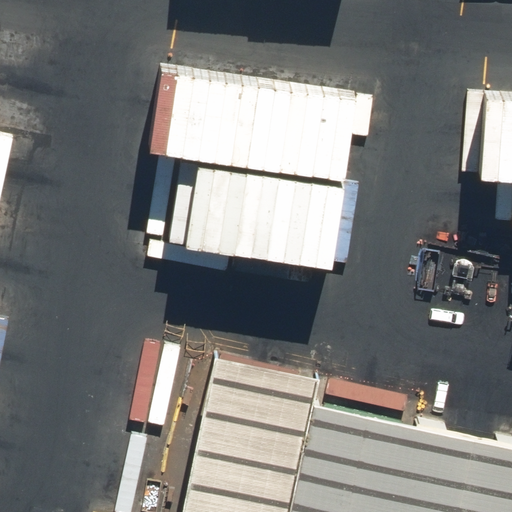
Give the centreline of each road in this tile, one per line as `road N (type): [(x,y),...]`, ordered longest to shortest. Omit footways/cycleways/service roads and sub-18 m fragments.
road 1 (unknown): [(104,0),(63,381),(65,511)]
road 2 (unknown): [(426,9),(371,343)]
